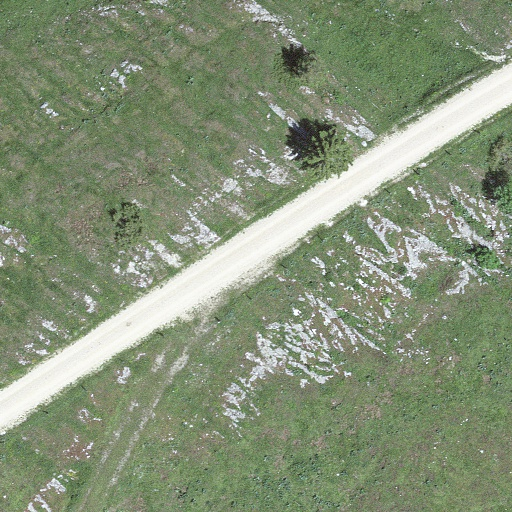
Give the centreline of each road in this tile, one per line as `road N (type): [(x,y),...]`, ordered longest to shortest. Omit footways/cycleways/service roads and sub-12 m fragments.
road 1 (track): [(0,405),(511,83)]
road 2 (track): [(79,511),(172,345),(198,281)]
